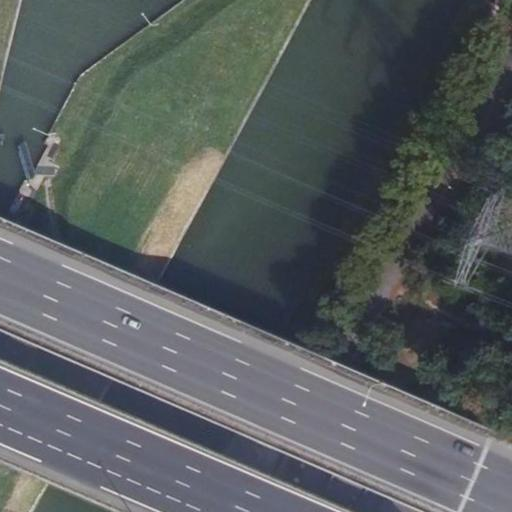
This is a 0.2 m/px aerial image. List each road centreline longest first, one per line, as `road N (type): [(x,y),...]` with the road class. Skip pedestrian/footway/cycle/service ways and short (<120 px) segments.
road 1 (motorway): [(511,499),(0,277)]
road 2 (residential): [(261,511),(310,417),(511,96)]
road 3 (motorway): [(0,405),(249,511)]
road 4 (track): [(381,306),(511,357)]
